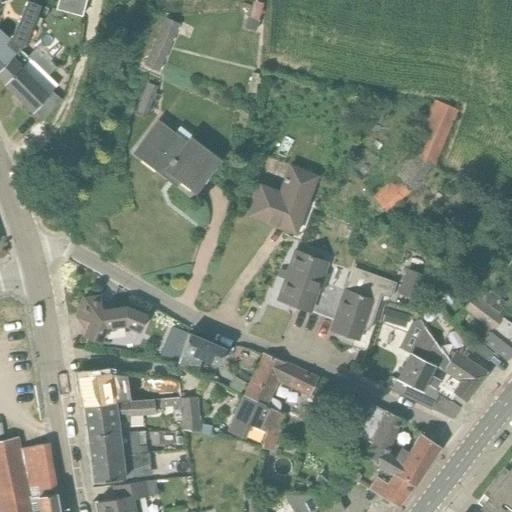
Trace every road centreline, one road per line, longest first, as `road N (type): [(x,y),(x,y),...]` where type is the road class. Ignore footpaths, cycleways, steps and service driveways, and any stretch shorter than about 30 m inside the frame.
road 1 (residential): [(470,448),(337,375),(187,314),(73,250),(30,252)]
road 2 (residential): [(78,511),(35,272)]
